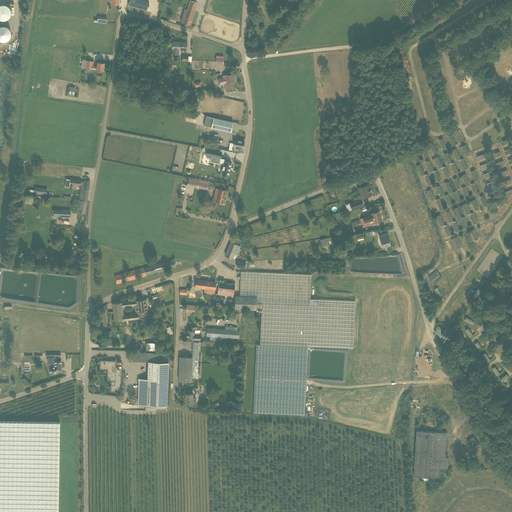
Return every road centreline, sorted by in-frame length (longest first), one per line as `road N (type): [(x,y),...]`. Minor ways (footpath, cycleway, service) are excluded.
road 1 (unclassified): [(511,465),(481,431),(433,337),(371,178),(231,222)]
road 2 (unclassified): [(88,307),(90,221),(122,16),(242,48)]
road 3 (track): [(448,0),(367,47),(243,59)]
road 4 (unclassified): [(231,222),(249,130),(242,48)]
road 5 (track): [(433,337),(418,354),(449,415),(462,491)]
road 6 (unclassified): [(86,511),(86,374)]
road 7 (track): [(451,373),(426,382),(327,385)]
road 8 (unclassified): [(173,399),(176,275)]
